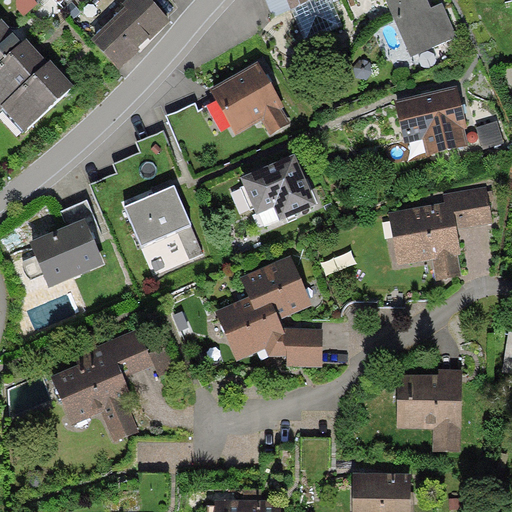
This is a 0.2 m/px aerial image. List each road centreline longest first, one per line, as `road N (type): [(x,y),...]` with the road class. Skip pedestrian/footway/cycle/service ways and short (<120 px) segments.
road 1 (residential): [(210,424),(333,389),(393,338),(499,286),(511,287)]
road 2 (residential): [(213,0),(79,134),(0,198)]
